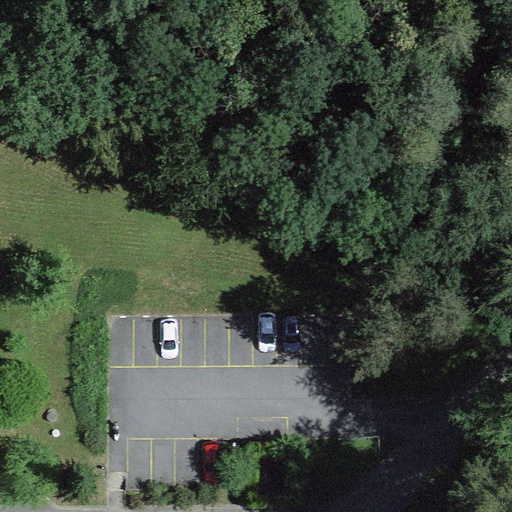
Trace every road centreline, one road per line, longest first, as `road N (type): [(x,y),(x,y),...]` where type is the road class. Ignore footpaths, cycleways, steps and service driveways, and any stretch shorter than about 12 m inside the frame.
road 1 (residential): [(484,406),(383,511)]
road 2 (residential): [(484,406),(354,404)]
